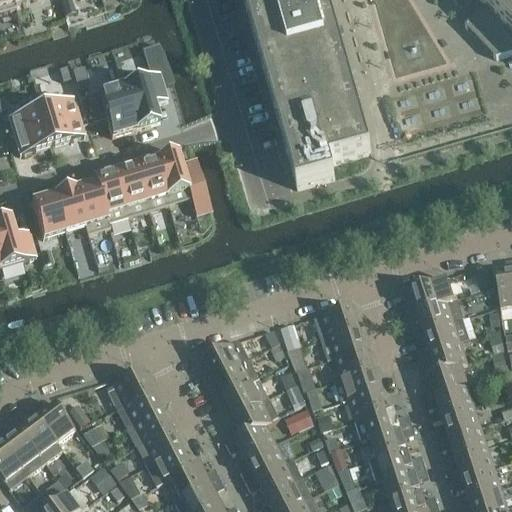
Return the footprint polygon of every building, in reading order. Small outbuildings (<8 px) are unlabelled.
[(0,0),(0,16),(16,12),(12,0),(0,0)] [(12,0),(16,12),(17,12),(15,7),(37,0),(12,0)] [(242,0),(297,192),(335,182),(331,168),(371,157),(326,0),(242,0)] [(511,0),(476,0),(485,10),(465,30),(496,62),(511,57),(511,0)] [(144,77),(120,84),(135,133),(159,126),(154,108),(166,104),(158,77),(145,81),(144,77)] [(98,96),(85,100),(93,126),(106,122),(112,141),(135,133),(120,84),(96,91),(98,96)] [(57,96),(38,102),(52,150),(84,140),(73,102),(60,106),(57,96)] [(39,112),(8,121),(20,159),(52,150),(38,102),(37,103),(39,112)] [(177,156),(155,162),(169,210),(190,203),(188,194),(181,168),(177,156)] [(155,162),(135,168),(149,216),(169,210),(155,162)] [(196,164),(181,168),(188,194),(191,203),(196,220),(211,215),(196,164)] [(135,168),(114,175),(128,222),(149,216),(135,168)] [(114,175),(93,181),(109,233),(110,233),(108,228),(128,222),(114,175)] [(94,186),(74,192),(88,239),(109,233),(93,181),(92,181),(94,186)] [(74,192),(53,198),(65,236),(84,230),(87,240),(88,239),(74,192)] [(53,198),(32,205),(43,243),(65,236),(53,198),(52,198),(53,198)] [(9,221),(0,223),(0,272),(23,265),(36,262),(28,235),(15,239),(9,221)] [(49,255),(41,258),(44,269),(52,267),(49,255)] [(511,309),(511,265),(505,266),(507,277),(496,279),(500,311),(511,309)] [(475,275),(481,294),(493,290),(487,271),(475,275)] [(409,295),(416,316),(447,306),(447,307),(454,304),(447,282),(409,295)] [(416,316),(423,337),(462,323),(456,304),(454,304),(447,307),(447,306),(416,316)] [(314,324),(321,345),(358,333),(351,312),(314,324)] [(430,357),(461,347),(469,344),(462,323),(423,337),(430,357)] [(296,327),(283,331),(291,353),(304,348),(296,327)] [(328,366),(334,364),(365,354),(358,333),(321,345),(328,366)] [(488,338),(492,349),(502,346),(500,334),(488,338)] [(274,335),(265,338),(271,352),(280,348),(274,335)] [(232,348),(203,363),(214,383),(249,365),(239,346),(232,348)] [(430,357),(436,377),(436,378),(461,370),(468,368),(461,347),(430,357)] [(280,350),(272,353),(277,364),(285,360),(280,350)] [(334,364),(341,384),(372,374),(365,354),(334,364)] [(249,365),(214,383),(224,402),(259,384),(249,365)] [(421,394),(425,405),(468,391),(461,370),(436,378),(436,377),(428,380),(432,391),(421,394)] [(341,407),(348,405),(379,395),(372,374),(341,384),(334,386),(341,407)] [(298,377),(301,387),(308,385),(305,375),(298,377)] [(142,376),(107,394),(117,414),(152,396),(142,376)] [(281,381),(287,394),(297,389),(292,376),(281,381)] [(259,384),(224,402),(233,422),(269,404),(259,384)] [(297,389),(287,394),(295,413),(305,408),(297,389)] [(438,412),(442,422),(474,411),(468,391),(425,405),(428,415),(438,412)] [(355,426),(363,423),(385,415),(379,395),(348,405),(355,426)] [(152,396),(117,414),(126,433),(162,416),(152,396)] [(269,404),(233,422),(243,440),(243,441),(266,429),(266,430),(272,427),(272,426),(278,422),(269,404)] [(41,407),(32,413),(58,448),(76,434),(56,408),(47,415),(41,407)] [(70,416),(79,428),(87,422),(78,409),(70,416)] [(294,435),(316,426),(310,411),(287,421),(294,435)] [(434,435),(438,446),(481,432),(474,411),(442,422),(445,432),(434,435)] [(363,423),(370,443),(412,430),(408,419),(398,423),(394,412),(385,415),(363,423)] [(30,428),(21,435),(46,468),(63,455),(58,448),(32,413),(23,420),(30,428)] [(162,416),(126,433),(136,453),(171,435),(162,416)] [(243,440),(225,450),(231,460),(240,455),(245,464),(276,449),(266,430),(266,429),(243,441),(243,440)] [(370,443),(377,464),(408,454),(405,443),(415,440),(412,430),(370,443)] [(6,432),(0,436),(0,442),(28,481),(46,468),(21,435),(13,441),(6,432)] [(452,453),(455,463),(488,452),(481,432),(438,446),(441,456),(452,453)] [(171,435),(136,453),(145,472),(181,454),(171,435)] [(28,481),(0,442),(0,480),(10,494),(28,481)] [(250,474),(240,479),(245,489),(286,468),(276,449),(245,464),(250,474)] [(448,477),(451,487),(494,473),(488,452),(455,463),(458,473),(448,477)] [(181,454),(145,472),(155,492),(172,484),(171,483),(190,473),(181,454)] [(383,483),(383,484),(425,471),(422,460),(411,464),(408,454),(377,464),(370,466),(376,485),(383,483)] [(112,470),(118,483),(132,476),(126,463),(112,470)] [(286,468),(245,489),(250,498),(260,493),(265,503),(303,483),(293,464),(286,468)] [(190,473),(171,483),(172,484),(181,503),(220,483),(215,473),(205,478),(200,468),(190,473)] [(319,474),(327,493),(341,488),(333,468),(319,474)] [(103,471),(91,480),(104,497),(116,489),(103,471)] [(383,484),(390,505),(421,495),(418,485),(428,481),(425,471),(383,484)] [(465,494),(469,504),(501,493),(494,473),(451,487),(455,497),(465,494)] [(339,477),(347,496),(356,492),(348,474),(339,477)] [(181,503),(174,506),(176,511),(210,511),(220,507),(215,498),(225,493),(220,483),(181,503)] [(269,511),(294,511),(312,503),(303,483),(265,503),(269,511)] [(111,493),(123,511),(138,511),(122,486),(111,493)] [(87,511),(89,511),(76,493),(49,511),(87,511)] [(507,511),(501,493),(469,504),(471,511),(507,511)] [(390,505),(392,511),(438,511),(435,502),(424,505),(421,495),(390,505)] [(317,511),(312,503),(294,511),(317,511)]
